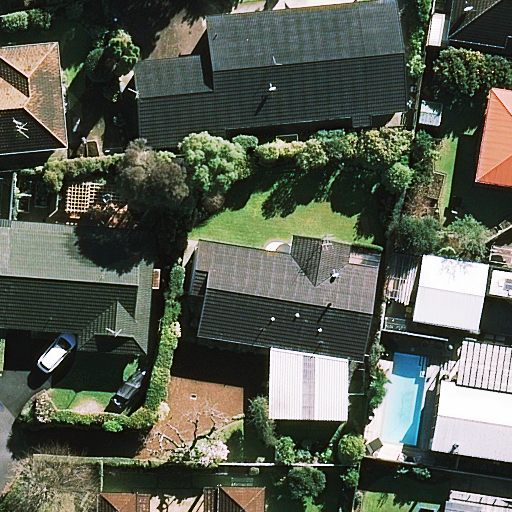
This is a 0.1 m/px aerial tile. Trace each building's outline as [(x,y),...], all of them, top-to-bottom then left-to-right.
[(511,0),(450,0),(445,44),(501,52),(502,43),(511,43),(511,0)] [(403,117),(394,5),(203,21),(207,61),(133,67),(140,150),(222,143),(221,133),(403,117)] [(0,158),(64,152),(55,48),(0,53),(0,158)] [(511,97),(488,94),(475,186),(511,191),(511,97)] [(149,309),(159,310),(160,293),(168,294),(169,272),(151,271),(154,241),(0,230),(0,330),(76,336),(75,353),(145,358),(149,309)] [(374,256),(287,247),(286,256),(197,247),(191,297),(199,298),(195,341),(271,349),(264,417),(341,425),(348,362),(362,363),(374,256)] [(483,271),(420,263),(412,325),(475,333),(483,271)] [(511,397),(437,387),(428,451),(511,462),(511,397)] [(258,511),(259,491),(205,490),(204,511),(144,511),(145,494),(95,493),(94,511),(258,511)]
